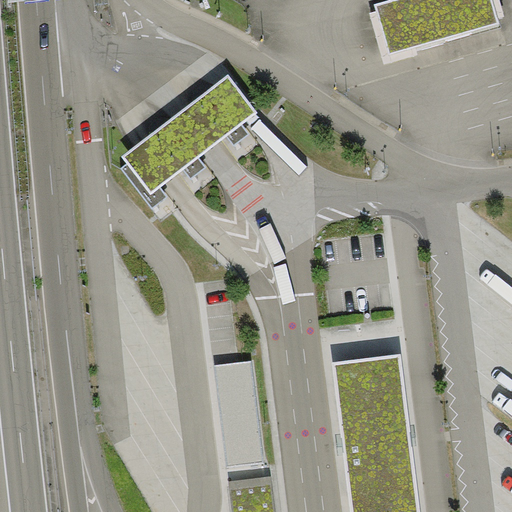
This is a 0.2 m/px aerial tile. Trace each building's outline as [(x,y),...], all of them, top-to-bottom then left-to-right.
[(411,0),(377,10),(393,66),(511,33),(502,0),(411,0)] [(233,83),(131,163),(159,198),(260,118),(233,83)] [(122,169),(153,209),(166,198),(135,159),(122,169)] [(336,370),(353,511),(422,511),(404,362),(336,370)] [(234,511),(280,511),(277,479),(231,484),(234,511)]
